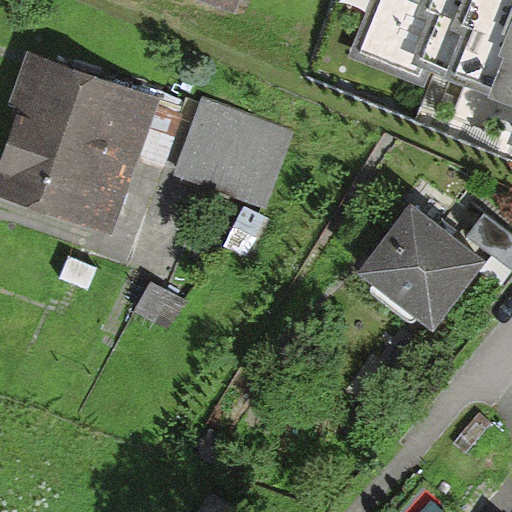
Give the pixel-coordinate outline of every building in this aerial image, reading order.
[(193,0),(194,0),(238,16),(243,0),(193,0)] [(511,0),(373,0),(348,61),(427,91),(432,77),(447,83),(445,90),(461,96),(453,116),(509,138),(504,151),(511,153),(511,0)] [(158,106),(31,65),(0,160),(0,203),(115,241),(136,175),(158,106)] [(292,130),(201,99),(173,181),(263,212),(292,130)] [(444,235),(412,210),(357,281),(431,340),(486,267),(444,235)] [(511,234),(489,218),(470,242),(511,273),(511,234)]
